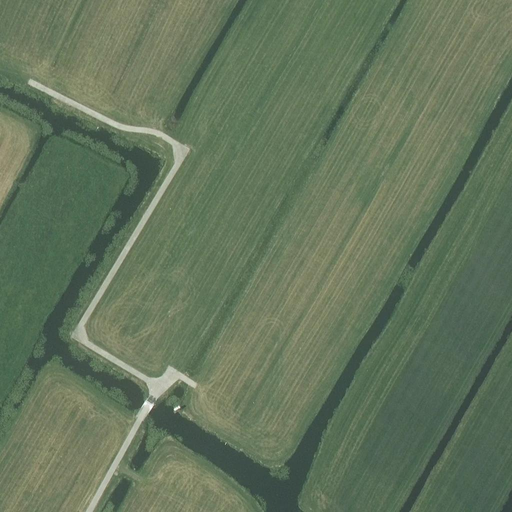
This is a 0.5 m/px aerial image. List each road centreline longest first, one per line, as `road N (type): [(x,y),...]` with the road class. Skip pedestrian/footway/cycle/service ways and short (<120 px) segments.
road 1 (track): [(158,389),(83,343),(79,329),(178,162),(177,146),(28,83)]
road 2 (track): [(86,511),(170,373),(193,386)]
